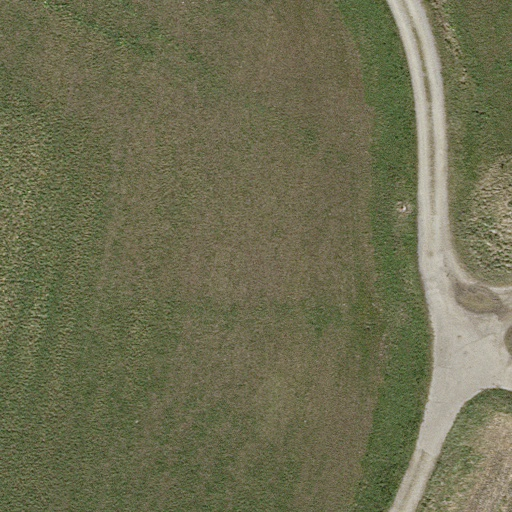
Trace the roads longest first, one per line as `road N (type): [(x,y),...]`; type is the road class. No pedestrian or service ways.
road 1 (track): [(406,0),(427,296),(451,360),(511,309)]
road 2 (track): [(393,511),(451,360),(511,381)]
